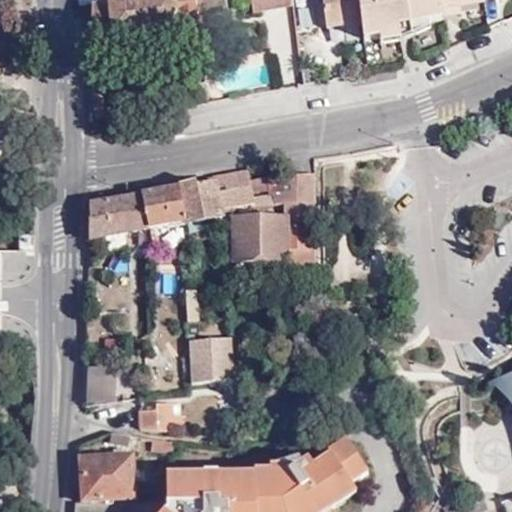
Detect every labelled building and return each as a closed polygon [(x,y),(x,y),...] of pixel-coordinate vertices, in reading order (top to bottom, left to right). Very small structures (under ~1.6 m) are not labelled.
[(140,0),(92,6),(94,66),(106,66),(104,37),(201,27),(199,14),(195,0),(140,0)] [(195,0),(199,14),(228,8),(226,0),(195,0)] [(273,10),(271,0),(249,0),(251,12),(273,10)] [(294,7),(292,0),(271,0),(273,10),(294,7)] [(358,0),(321,0),(326,30),(362,24),(358,0)] [(358,0),(362,24),(364,40),(381,38),(401,35),(399,28),(429,22),(444,20),(444,16),(462,14),(462,6),(460,0),(358,0)] [(401,35),(381,38),(382,44),(404,39),(430,28),(429,22),(399,28),(401,35)] [(305,86),(314,84),(312,70),(303,71),(305,86)] [(93,97),(92,124),(105,123),(103,96),(93,97)] [(399,169),(396,154),(363,160),(364,176),(399,169)] [(359,162),(340,164),(340,177),(340,178),(359,178),(359,162)] [(340,177),(340,164),(322,166),(322,177),(340,177)] [(401,187),(399,169),(364,176),(364,196),(401,187)] [(223,210),(233,208),(250,204),(244,172),(236,173),(217,177),(179,184),(186,221),(187,225),(225,218),(223,210)] [(314,203),(314,174),(294,175),(296,203),(314,203)] [(296,203),(294,175),(269,176),(269,204),(283,203),(296,203)] [(179,184),(141,192),(148,228),(186,221),(179,184)] [(402,190),(401,187),(364,196),(402,190)] [(141,192),(92,201),(91,239),(102,237),(125,233),(148,228),(141,192)] [(315,222),(314,203),(296,203),(283,203),(284,218),(235,219),(236,263),(285,263),(285,260),(315,261),(315,227),(309,227),(309,222),(315,222)] [(125,233),(102,237),(104,252),(127,249),(125,233)] [(0,250),(0,278),(27,276),(25,249),(0,250)] [(285,270),(315,270),(315,261),(285,260),(285,263),(285,270)] [(358,347),(368,346),(367,329),(359,330),(358,347)] [(233,341),(189,341),(189,386),(233,385),(233,341)] [(118,364),(88,367),(87,405),(118,404),(118,364)] [(139,411),(140,429),(156,430),(176,432),(173,403),(157,404),(157,410),(141,411),(139,411)] [(155,440),(141,438),(141,451),(154,453),(155,440)] [(155,440),(154,453),(177,456),(177,442),(155,440)] [(148,498),(142,511),(308,511),(350,485),(369,474),(348,443),(329,453),(332,458),(315,468),(308,461),(303,464),(288,473),(271,473),(253,474),(254,476),(168,477),(168,497),(148,498)] [(80,458),(82,502),(137,499),(133,455),(80,458)] [(271,467),(271,473),(288,473),(303,464),(298,459),(280,467),(271,467)] [(328,511),(356,495),(350,485),(308,511),(328,511)] [(82,502),(76,502),(75,511),(142,511),(148,498),(137,499),(82,502)] [(456,511),(454,503),(446,511),(456,511)]
